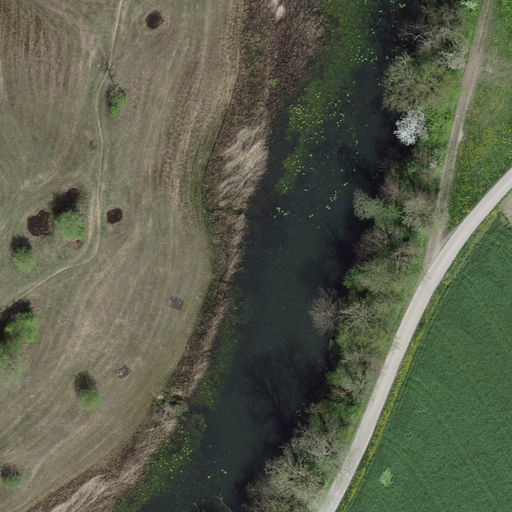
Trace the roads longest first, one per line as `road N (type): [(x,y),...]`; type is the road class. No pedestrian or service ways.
road 1 (unclassified): [(300,511),(346,454),(441,256),(511,187)]
road 2 (track): [(441,256),(487,0)]
